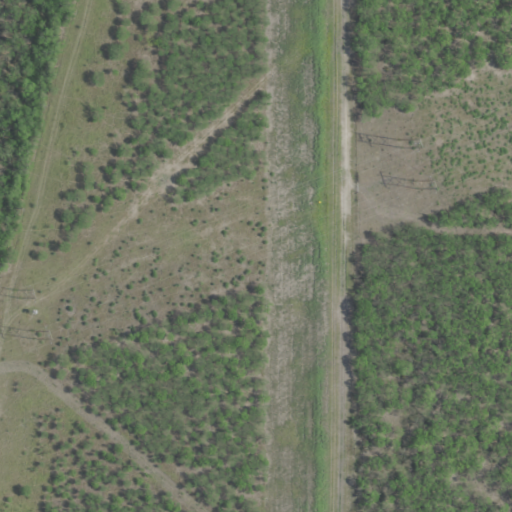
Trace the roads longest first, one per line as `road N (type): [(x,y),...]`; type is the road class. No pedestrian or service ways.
road 1 (track): [(335,511),(338,0)]
road 2 (track): [(0,362),(42,366),(210,511)]
